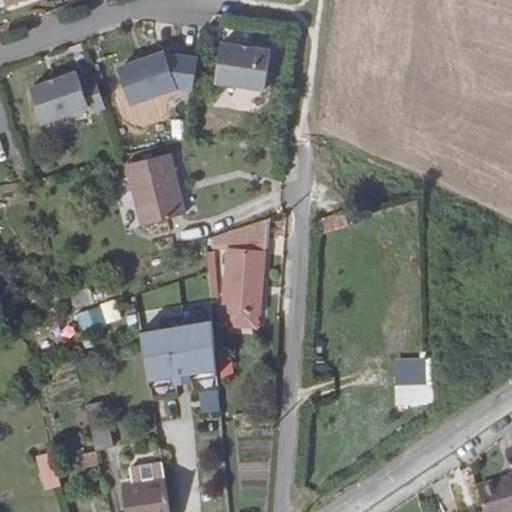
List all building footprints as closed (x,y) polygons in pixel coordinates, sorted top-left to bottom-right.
[(222,43),(216,82),(265,89),(271,50),(222,43)] [(127,106),(200,89),(191,49),(117,66),(127,106)] [(105,105),(94,76),(80,81),(76,70),(30,87),(43,122),(89,105),(91,110),(105,105)] [(167,156),(125,166),(143,227),(183,217),(167,156)] [(267,223),(243,230),(243,243),(266,244),(267,223)] [(266,244),(243,243),(242,257),(229,257),(225,317),(261,319),(266,244)] [(89,288),(68,295),(74,310),(94,303),(89,288)] [(83,335),(122,320),(114,300),(75,314),(83,335)] [(209,321),(140,333),(148,385),(218,373),(209,321)] [(433,406),(433,384),(395,385),(395,407),(433,406)] [(198,392),(200,413),(220,411),(217,389),(198,392)] [(99,394),(82,399),(93,444),(110,439),(99,394)] [(52,453),(50,445),(36,449),(38,456),(52,453)] [(43,479),(57,475),(52,453),(38,456),(43,479)] [(130,464),(132,478),(164,474),(162,460),(130,464)] [(125,480),(129,511),(170,511),(164,474),(132,478),(125,480)] [(511,511),(511,484),(479,495),(483,511),(511,511)]
